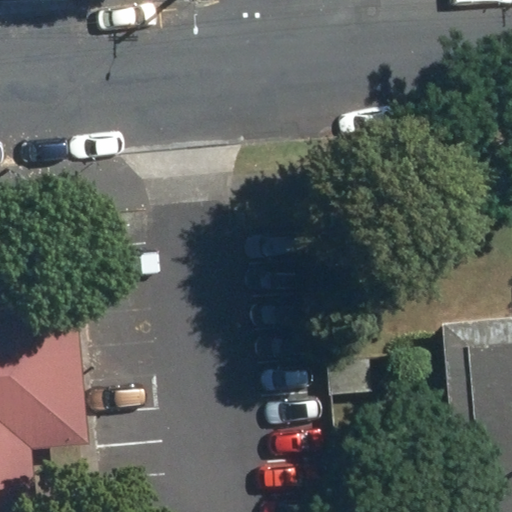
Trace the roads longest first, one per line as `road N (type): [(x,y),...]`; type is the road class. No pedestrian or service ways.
road 1 (residential): [(0,91),(331,60)]
road 2 (residential): [(331,60),(511,45)]
